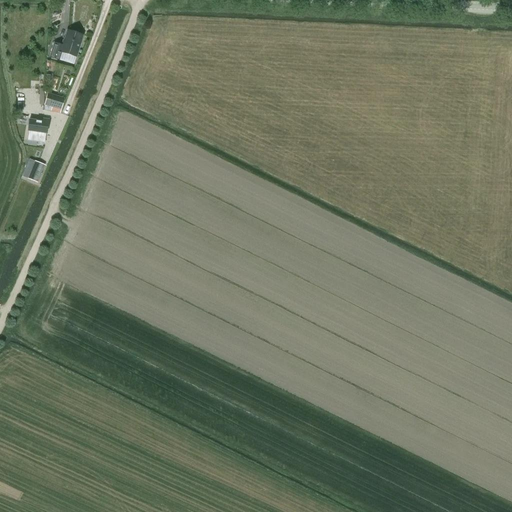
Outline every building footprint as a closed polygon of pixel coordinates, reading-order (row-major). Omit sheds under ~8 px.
[(54,43),(50,57),(59,59),(61,52),(76,56),(83,35),(79,34),(78,33),(72,31),(67,30),(63,45),(54,43)] [(39,92),(32,92),(32,87),(22,87),(23,107),(32,107),(32,103),(39,103),(39,92)] [(45,106),(44,110),(51,112),(52,108),(61,111),(65,98),(48,93),(44,105),(45,106)] [(45,143),(45,137),(46,133),(47,131),(48,120),(42,119),(41,119),(41,122),(29,120),(28,131),(27,140),(37,142),(43,143),(45,143)] [(26,170),(26,169),(25,169),(22,176),(23,177),(28,179),(37,183),(44,165),(35,161),(31,172),(26,170)]
